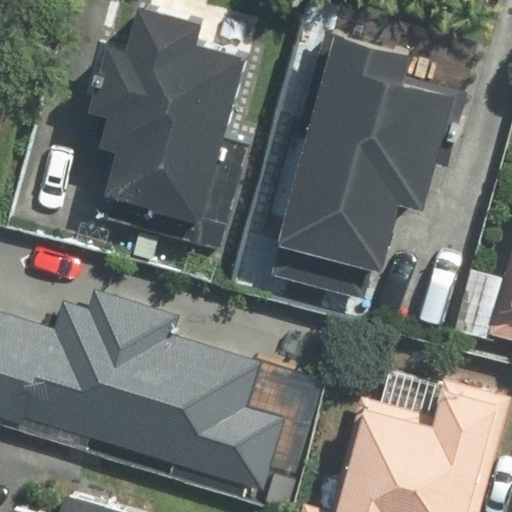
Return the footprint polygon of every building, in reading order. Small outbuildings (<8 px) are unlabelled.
[(115,53),(96,48),(81,114),(92,117),(83,156),(99,160),(90,199),(190,222),(185,248),(222,256),(250,136),(231,132),(247,65),(205,55),(212,25),(126,5),(115,53)] [(408,55),(321,33),(264,256),(371,283),(391,207),(415,213),(434,140),(448,143),(462,87),(404,72),(408,55)] [(23,86),(0,80),(0,170),(4,157),(23,86)] [(511,254),(490,343),(511,348),(511,254)] [(24,438),(84,455),(88,441),(262,492),(285,414),(244,402),(256,362),(177,339),(183,317),(93,290),(88,309),(52,299),(46,316),(0,302),(0,415),(28,424),(24,438)] [(422,420),(355,401),(323,511),(319,511),(298,506),(295,511),(479,511),(511,398),(435,376),(422,420)] [(133,511),(49,487),(44,501),(14,492),(7,511),(133,511)]
